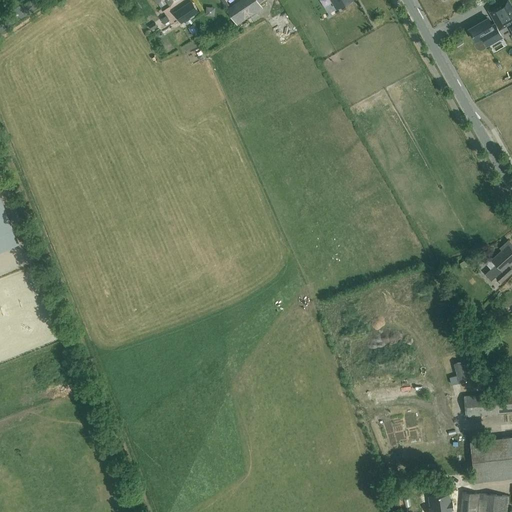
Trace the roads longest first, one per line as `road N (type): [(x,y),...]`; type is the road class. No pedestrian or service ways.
road 1 (track): [(149,511),(0,135)]
road 2 (tertiary): [(511,188),(406,0)]
